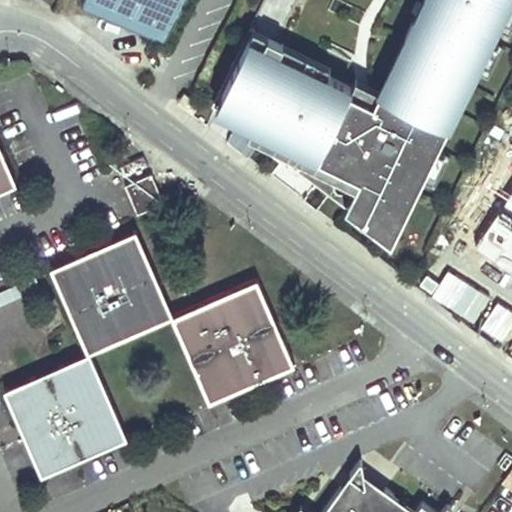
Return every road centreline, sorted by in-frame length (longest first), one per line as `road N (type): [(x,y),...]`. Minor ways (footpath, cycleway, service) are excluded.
road 1 (tertiary): [(511,389),(44,39)]
road 2 (unknown): [(207,159),(279,0)]
